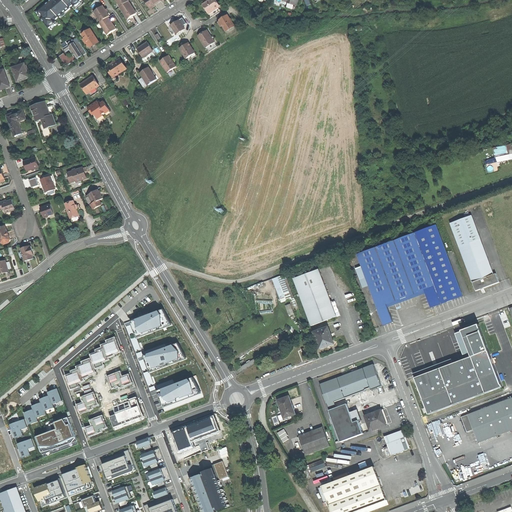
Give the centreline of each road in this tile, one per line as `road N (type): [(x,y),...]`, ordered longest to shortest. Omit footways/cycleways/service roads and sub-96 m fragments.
road 1 (track): [(159,269),(251,277),(511,179)]
road 2 (residential): [(156,428),(114,318),(56,368),(88,454)]
road 3 (tertiary): [(139,233),(232,387)]
road 4 (tertiary): [(57,83),(131,217)]
road 5 (residential): [(182,3),(57,83)]
road 6 (unclassified): [(385,342),(246,393)]
road 7 (residential): [(128,231),(65,250),(0,287)]
road 8 (unclassified): [(511,295),(385,342)]
road 9 (unclassified): [(385,342),(431,465)]
